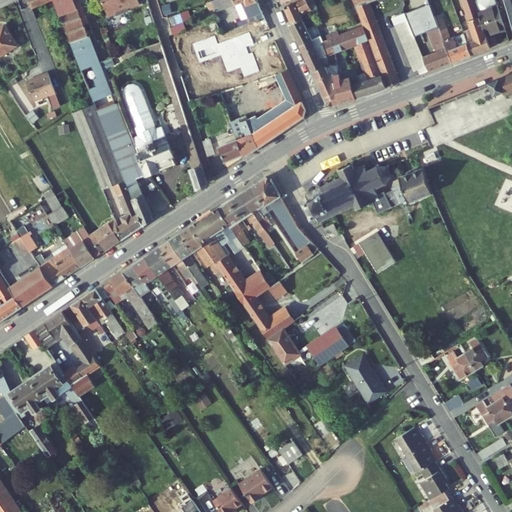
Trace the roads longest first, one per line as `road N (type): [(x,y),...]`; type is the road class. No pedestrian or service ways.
road 1 (residential): [(273,153),(311,228),(353,270),(499,511)]
road 2 (tertiary): [(0,338),(273,153)]
road 3 (tertiary): [(511,52),(323,125)]
road 4 (residential): [(265,0),(323,125)]
